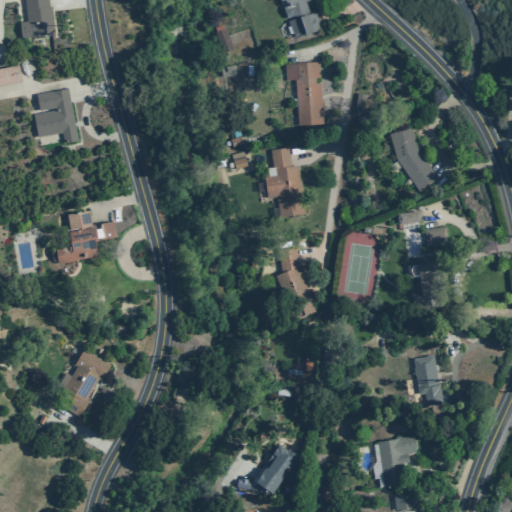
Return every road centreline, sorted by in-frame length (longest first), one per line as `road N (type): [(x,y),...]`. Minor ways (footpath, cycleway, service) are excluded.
road 1 (residential): [(91,511),(151,384),(164,310),(152,228),(93,0)]
road 2 (residential): [(464,511),(511,390),(507,179),(498,157)]
road 3 (residential): [(498,157),(459,89),(368,0)]
